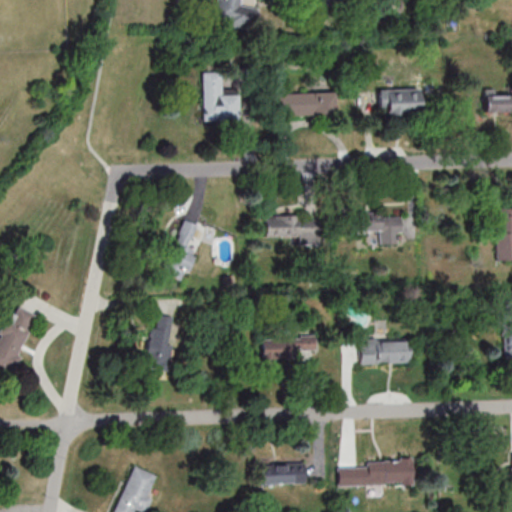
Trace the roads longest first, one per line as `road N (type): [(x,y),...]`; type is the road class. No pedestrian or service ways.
road 1 (residential): [(511,407),(0,425)]
road 2 (residential): [(511,160),(117,176)]
road 3 (residential): [(53,511),(117,176)]
